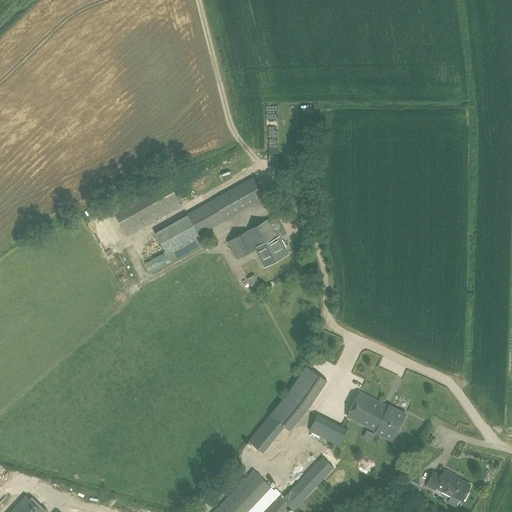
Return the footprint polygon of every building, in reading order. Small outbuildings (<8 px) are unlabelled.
[(182,206),(166,176),(111,207),(127,236),(182,206)] [(186,214),(187,215),(198,235),(264,196),(252,176),(186,214)] [(276,214),(228,241),(237,258),(255,249),(279,236),(286,232),(276,214)] [(279,236),(255,249),(264,267),(289,253),(279,236)] [(153,268),(156,274),(174,264),(172,258),(153,268)] [(254,274),(247,278),(255,292),(262,288),(254,274)] [(326,380),(306,366),(289,391),(248,440),(263,453),(285,426),(290,430),(307,409),(309,407),(315,397),(321,389),(321,388),(326,380)] [(389,407),(360,392),(347,416),(376,431),(375,432),(392,441),(406,414),(389,405),(389,407)] [(339,446),(347,428),(317,413),(309,430),(339,446)] [(294,510),(335,468),(323,456),(283,498),(280,495),(263,511),(286,511),(291,508),(294,510)] [(360,467),(371,474),(376,467),(364,460),(360,467)] [(254,511),(275,490),(254,469),(212,511),(254,511)] [(432,473),(426,486),(434,490),(434,489),(450,497),(447,504),(456,508),(459,501),(460,501),(461,502),(470,486),(455,478),(455,477),(443,470),(440,477),(432,473)] [(408,479),(403,488),(416,495),(421,486),(408,479)] [(45,511),(26,495),(9,511),(45,511)]
